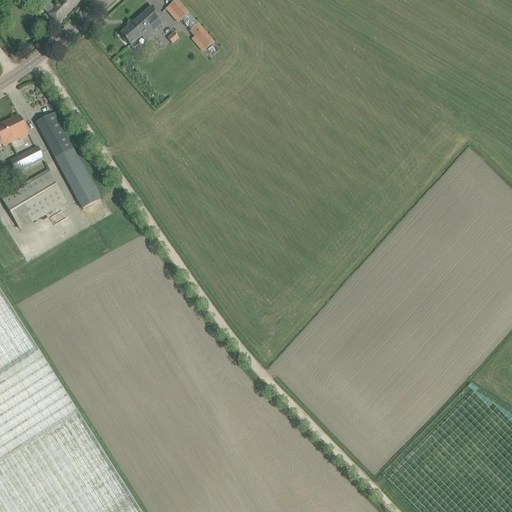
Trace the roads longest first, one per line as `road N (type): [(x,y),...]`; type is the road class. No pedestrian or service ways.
road 1 (track): [(394,511),(235,342),(37,58)]
road 2 (tertiary): [(0,83),(104,0)]
